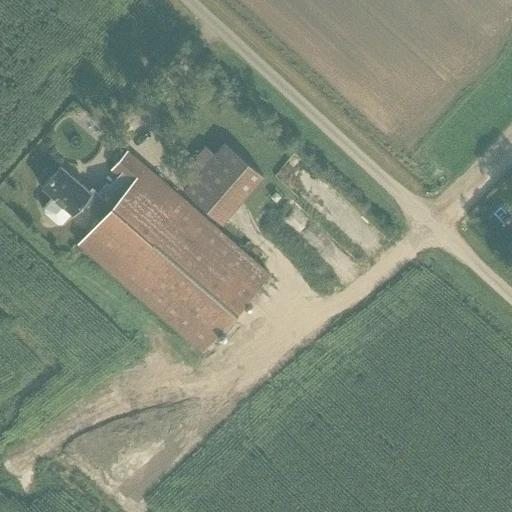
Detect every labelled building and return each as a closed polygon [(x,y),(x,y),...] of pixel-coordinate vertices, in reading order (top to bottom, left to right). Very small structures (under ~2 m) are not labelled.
[(103,129),(80,112),(54,149),(77,165),(103,129)] [(253,166),(261,158),(242,142),(235,150),(225,142),(214,154),(204,145),(183,169),(193,178),(183,190),(222,223),(263,175),(253,166)] [(78,243),(202,351),(269,274),(127,151),(111,169),(118,175),(109,185),(107,183),(95,197),(91,193),(60,166),(42,187),(54,197),(45,207),(45,212),(58,223),(63,223),(72,213),(73,214),(82,203),(100,219),(78,243)] [(258,228),(323,293),(352,264),(359,271),(373,258),(378,262),(392,248),(297,153),(270,181),(288,199),(258,228)] [(228,403),(235,423),(250,418),(243,398),(228,403)] [(83,451),(94,462),(129,430),(118,418),(83,451)] [(144,441),(122,451),(130,468),(152,458),(144,441)] [(118,497),(131,485),(120,474),(107,486),(118,497)]
